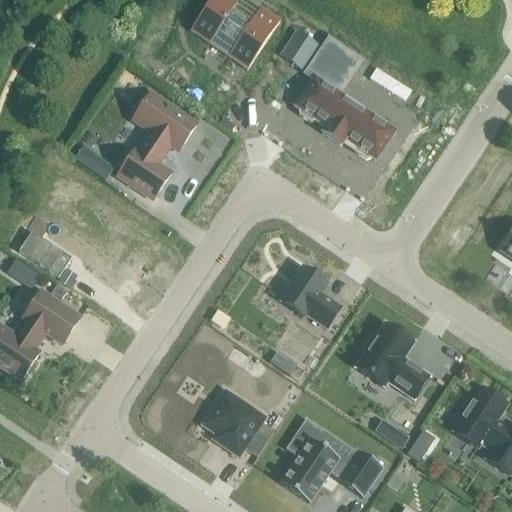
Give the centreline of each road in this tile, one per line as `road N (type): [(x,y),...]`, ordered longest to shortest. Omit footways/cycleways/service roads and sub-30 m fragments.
road 1 (residential): [(85,429),(242,199),(263,190),(288,197),(388,265)]
road 2 (residential): [(388,265),(511,83)]
road 3 (residential): [(388,265),(511,351)]
road 4 (residential): [(205,511),(85,429)]
